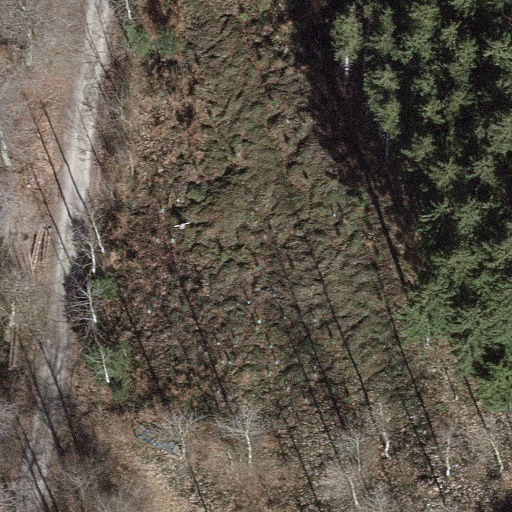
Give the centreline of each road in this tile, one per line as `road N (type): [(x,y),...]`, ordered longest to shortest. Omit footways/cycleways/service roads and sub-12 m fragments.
road 1 (track): [(50,411),(100,0)]
road 2 (track): [(50,411),(179,511)]
